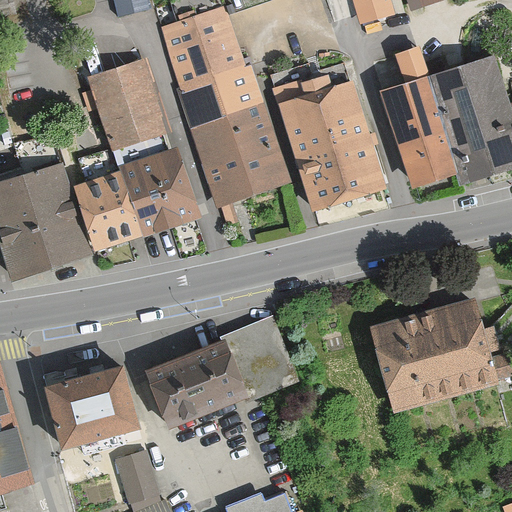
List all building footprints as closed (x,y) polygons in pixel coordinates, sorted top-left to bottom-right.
[(145,0),(115,0),(121,21),(149,13),(145,0)] [(391,0),(352,0),(361,30),(397,19),(391,0)] [(177,93),(191,134),(261,109),(251,80),(258,78),(251,59),(243,61),(225,12),(162,33),(182,91),(177,93)] [(422,53),(399,60),(409,93),(384,101),(414,197),(462,182),(431,85),(422,53)] [(497,65),(431,85),(462,182),(465,193),(511,178),(511,112),(509,104),(497,65)] [(146,66),(90,85),(115,157),(171,138),(146,66)] [(270,80),(281,112),(353,88),(346,67),(313,78),(310,67),(270,80)] [(281,112),(316,220),(388,197),(353,88),(281,112)] [(289,190),(261,109),(191,134),(219,214),(289,190)] [(0,186),(0,227),(19,287),(91,265),(51,135),(15,146),(25,179),(0,186)] [(144,245),(120,174),(112,152),(79,163),(88,190),(77,193),(100,260),(144,245)] [(178,155),(120,174),(144,245),(202,225),(178,155)] [(478,306),(373,336),(397,418),(511,385),(511,355),(511,356),(494,361),(478,306)] [(276,323),(146,377),(171,437),(245,406),(247,411),(303,388),(276,323)] [(0,363),(0,362),(0,511),(8,511),(4,499),(38,489),(0,363)] [(125,378),(47,399),(63,462),(142,441),(125,378)] [(146,453),(117,464),(134,508),(164,496),(146,453)] [(145,511),(167,503),(164,496),(134,508),(135,511),(145,511)] [(251,511),(290,511),(285,499),(251,511)] [(170,511),(167,503),(145,511),(170,511)]
